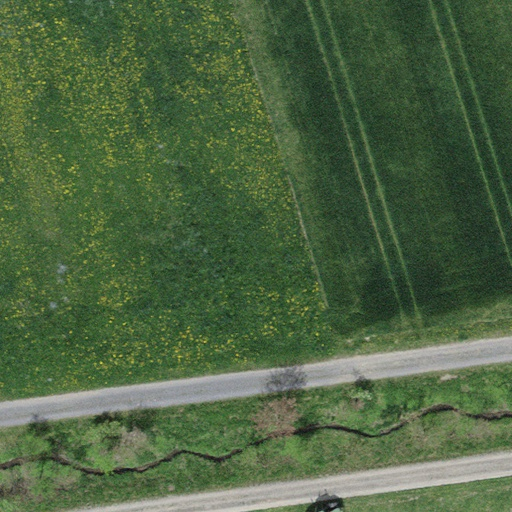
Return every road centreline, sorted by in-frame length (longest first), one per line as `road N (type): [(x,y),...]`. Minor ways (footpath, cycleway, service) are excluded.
road 1 (track): [(511,342),(0,409)]
road 2 (track): [(129,511),(511,460)]
